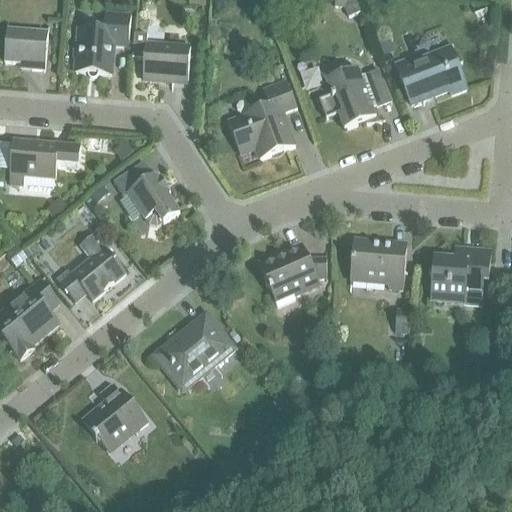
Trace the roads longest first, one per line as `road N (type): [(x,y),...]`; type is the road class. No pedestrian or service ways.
road 1 (residential): [(0,425),(234,231)]
road 2 (residential): [(234,231),(162,123),(0,108)]
road 3 (residential): [(309,197),(334,179),(509,123)]
road 4 (residential): [(309,197),(502,215)]
